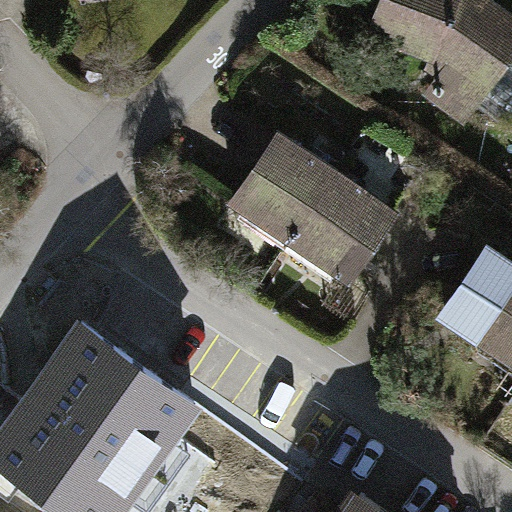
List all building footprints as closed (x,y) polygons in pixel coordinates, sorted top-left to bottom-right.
[(511,25),(476,0),(371,0),(353,52),(429,78),(483,113),(511,72),(511,25)] [(511,81),(496,109),(511,118),(511,81)] [(334,177),(271,135),(214,220),(277,262),(334,177)] [(396,218),(334,177),(277,262),(339,303),(396,218)] [(511,272),(476,249),(420,333),(511,393),(511,272)] [(130,511),(212,398),(85,308),(0,426),(0,455),(79,511),(130,511)] [(367,511),(345,497),(335,511),(367,511)]
